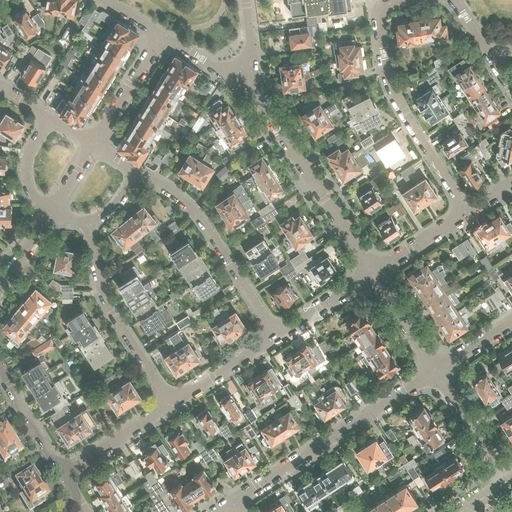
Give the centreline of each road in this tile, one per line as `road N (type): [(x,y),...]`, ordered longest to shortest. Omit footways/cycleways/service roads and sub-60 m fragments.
road 1 (residential): [(469,213),(390,79),(381,10),(412,0)]
road 2 (residential): [(235,503),(439,370)]
road 3 (residential): [(372,274),(248,72)]
road 4 (residential): [(277,334),(195,211),(137,171)]
road 5 (residential): [(172,403),(112,309),(93,222)]
road 6 (residential): [(510,482),(439,370)]
road 7 (residential): [(64,474),(172,403)]
road 8 (residential): [(94,145),(162,36)]
road 9 (residential): [(172,403),(277,334)]
road 10 (residential): [(64,474),(0,371)]
